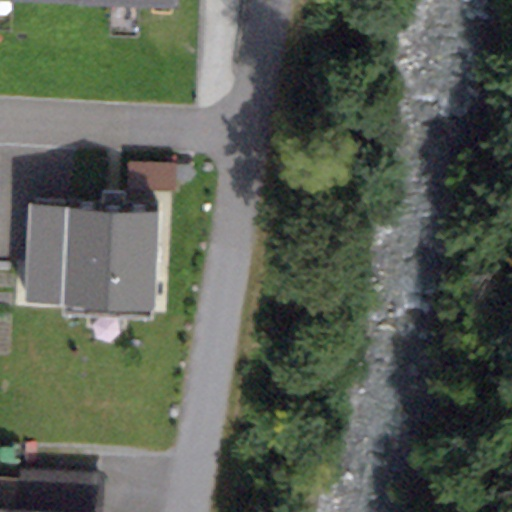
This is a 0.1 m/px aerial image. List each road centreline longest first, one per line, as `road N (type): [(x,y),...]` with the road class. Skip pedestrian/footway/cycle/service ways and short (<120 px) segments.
road 1 (residential): [(188,511),(251,138)]
road 2 (residential): [(251,138),(274,0)]
road 3 (residential): [(124,128),(251,138)]
